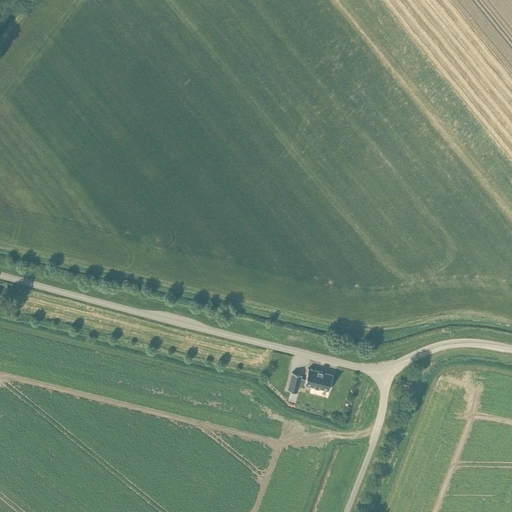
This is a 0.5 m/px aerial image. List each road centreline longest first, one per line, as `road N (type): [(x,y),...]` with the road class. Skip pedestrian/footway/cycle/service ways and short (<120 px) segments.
road 1 (unclassified): [(381,368),(0,275)]
road 2 (unclassified): [(347,511),(382,421),(381,368)]
road 3 (unclassified): [(511,348),(453,344),(381,368)]
